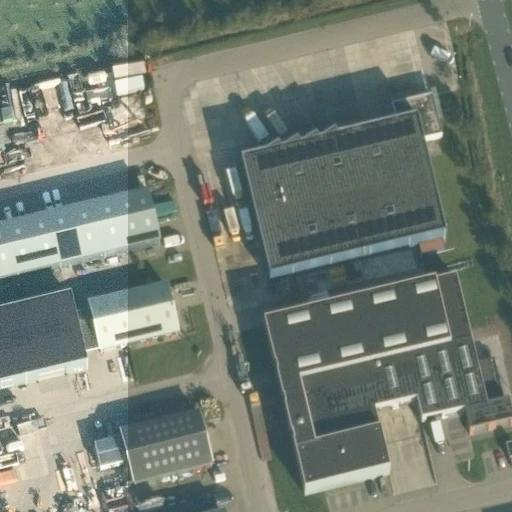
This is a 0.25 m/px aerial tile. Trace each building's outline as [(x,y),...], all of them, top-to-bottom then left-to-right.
[(127,90),(151,87),(149,67),(125,70),(127,90)] [(395,128),(240,165),(269,283),(445,241),(422,144),(441,139),(431,98),(391,108),(395,128)] [(0,284),(159,247),(147,196),(0,230),(0,284)] [(476,366),(455,281),(263,327),(304,497),(389,477),(374,415),(416,405),(421,426),(464,416),(469,438),(511,427),(511,421),(508,405),(504,406),(493,362),(476,366)] [(84,357),(99,354),(99,355),(177,336),(166,289),(88,308),(89,314),(74,317),(70,301),(0,317),(0,391),(87,370),(84,357)] [(211,468),(199,417),(120,436),(133,487),(211,468)] [(117,443),(94,448),(99,471),(122,465),(117,443)] [(142,511),(151,511),(166,508),(159,484),(136,490),(142,511)] [(166,511),(203,511),(213,510),(211,500),(166,511)]
